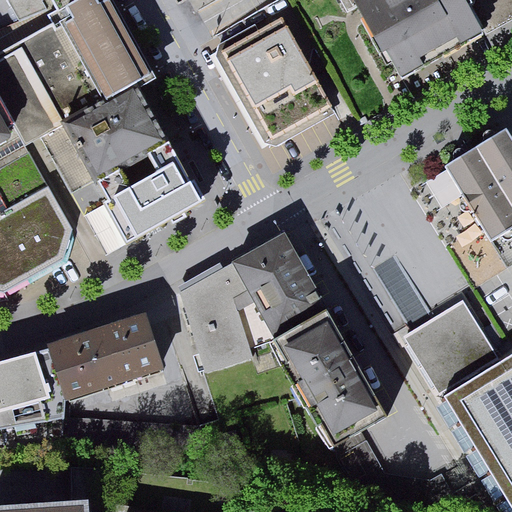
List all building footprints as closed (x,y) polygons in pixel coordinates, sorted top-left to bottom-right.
[(52,0),(1,0),(19,32),(55,13),(49,2),(52,0)] [(109,88),(154,62),(121,0),(69,0),(61,5),(109,88)] [(511,0),(337,0),(348,18),(361,11),(404,88),(511,28),(511,0)] [(337,121),(284,24),(219,60),(265,144),(271,151),(279,152),(337,121)] [(98,170),(167,130),(135,76),(67,116),(98,170)] [(0,97),(0,216),(48,190),(25,145),(0,97)] [(511,230),(511,138),(508,131),(476,150),(448,168),(494,241),(511,230)] [(123,244),(208,198),(177,142),(92,188),(123,244)] [(65,222),(48,190),(0,216),(0,289),(6,291),(64,256),(70,230),(65,222)] [(286,236),(184,293),(204,380),(255,360),(240,314),(256,307),(273,341),(327,311),(286,236)] [(511,511),(511,351),(497,361),(463,305),(408,338),(442,394),(432,400),(500,511),(511,511)] [(391,420),(332,312),(273,344),(333,452),(391,420)] [(146,314),(50,345),(69,405),(165,374),(146,314)] [(37,355),(0,364),(0,428),(49,423),(44,404),(55,396),(37,355)] [(91,511),(90,501),(0,509),(0,511),(91,511)]
